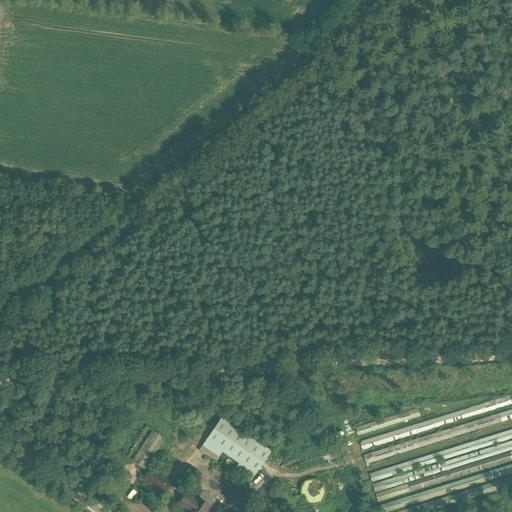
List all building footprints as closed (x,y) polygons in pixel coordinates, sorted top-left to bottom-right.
[(511,402),(510,395),(360,442),(363,450),(511,404),(511,402)] [(421,416),(418,408),(356,428),(358,436),(421,416)] [(511,418),(511,409),(364,456),(367,464),(511,418)] [(222,452),(255,474),(271,451),(221,417),(206,440),(199,450),(216,462),(222,452)] [(143,479),(165,493),(173,481),(151,466),(147,463),(164,439),(147,427),(126,457),(144,469),(145,468),(149,471),(143,479)] [(511,438),(511,429),(370,474),(372,482),(511,438)] [(511,441),(374,484),(376,492),(511,449),(511,441)] [(287,456),(292,469),(313,460),(308,448),(287,456)] [(337,457),(335,449),(320,453),(323,462),(337,457)] [(511,451),(376,494),(378,502),(511,460),(511,451)] [(511,464),(380,505),(382,511),(386,511),(511,473),(511,464)] [(511,476),(397,511),(425,511),(511,485),(511,476)] [(299,491),(299,493),(300,495),(300,497),(301,499),(303,500),(304,502),(306,503),(308,504),(310,504),(312,505),(314,505),(316,504),(318,504),(320,503),(321,501),(323,500),(324,498),(325,496),(325,494),(326,492),(325,490),(325,488),(324,486),(323,484),(322,483),(321,481),(319,480),(317,479),(315,479),(313,479),(311,479),(309,479),(307,480),(305,481),(304,482),(302,483),(301,485),(300,487),(300,489),(299,491)] [(196,500),(186,493),(179,503),(187,508),(188,507),(190,508),(187,511),(206,511),(215,500),(202,491),(196,500)] [(287,503),(298,511),(304,506),(292,497),(287,503)]
